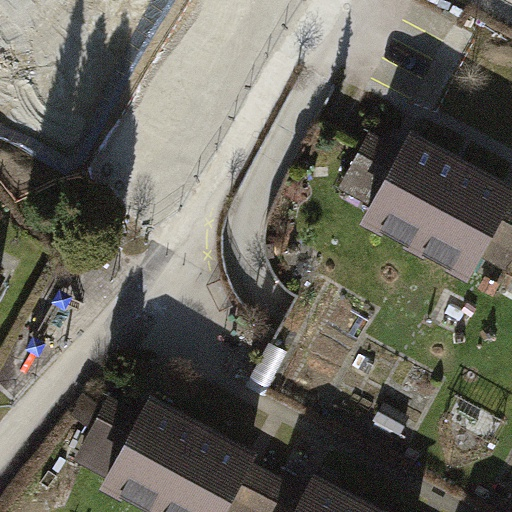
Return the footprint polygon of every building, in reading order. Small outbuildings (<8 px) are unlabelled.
[(74,0),(69,13),(260,90),(296,0),(74,0)] [(483,156),(421,124),(372,218),(434,250),(483,156)] [(511,170),(483,156),(434,250),(502,284),(511,265),(511,170)] [(177,511),(226,420),(164,388),(115,482),(173,511),(177,511)] [(110,393),(76,457),(110,475),(144,411),(110,393)] [(226,420),(177,511),(263,511),(286,470),(262,457),(270,443),(226,420)] [(381,511),(389,497),(327,465),(302,511),(381,511)] [(418,511),(389,497),(381,511),(418,511)]
